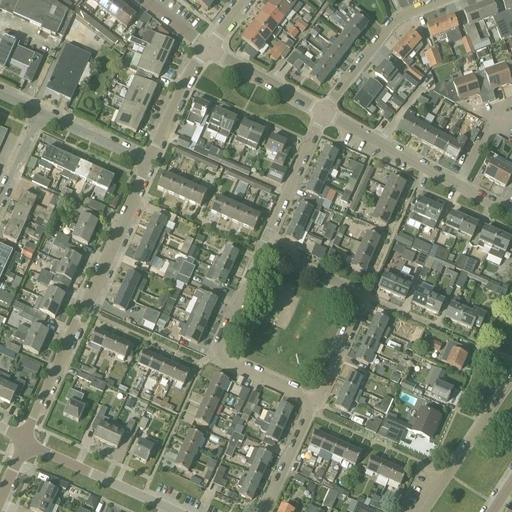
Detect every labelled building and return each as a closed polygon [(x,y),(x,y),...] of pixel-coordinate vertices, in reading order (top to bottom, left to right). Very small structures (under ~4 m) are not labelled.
[(0,10),(13,16),(13,15),(42,28),(41,30),(51,35),(50,37),(55,39),(56,37),(57,34),(57,35),(58,34),(64,37),(73,16),(67,12),(52,0),(3,0),(2,3),(0,6),(0,10)] [(67,0),(61,0),(60,2),(69,9),(73,4),(67,0)] [(107,15),(117,2),(113,0),(102,0),(97,7),(107,15)] [(212,0),(194,0),(194,1),(208,11),(215,2),(212,0)] [(284,19),(291,11),(276,0),(272,0),(268,6),(284,19)] [(276,0),(291,11),(296,15),(303,6),(298,2),(295,0),(276,0)] [(511,0),(501,0),(506,12),(502,14),(505,23),(509,34),(511,32),(511,12),(511,10),(511,9),(511,0)] [(478,7),(483,21),(493,17),(501,40),(510,37),(509,34),(505,23),(502,14),(497,15),(492,1),(478,7)] [(116,22),(126,9),(117,2),(107,15),(116,22)] [(278,27),(284,19),(268,6),(261,15),(278,27)] [(478,7),(464,12),(469,26),(465,28),(469,38),(468,38),(472,47),(482,44),(474,24),(483,21),(478,7)] [(341,20),(360,35),(368,24),(366,22),(369,18),(356,8),(354,11),(351,9),(347,16),(340,11),(339,13),(336,11),(334,15),(341,21),(341,20)] [(126,9),(116,22),(126,29),(136,17),(126,9)] [(87,23),(90,18),(81,11),(77,16),(87,23)] [(308,24),(312,19),(307,14),(303,19),(308,24)] [(271,36),(278,27),(261,15),(255,23),(271,36)] [(445,33),(449,45),(462,40),(462,39),(453,16),(440,21),(445,33)] [(96,30),(100,25),(90,18),(87,23),(96,30)] [(303,34),(308,27),(299,20),(294,27),(303,34)] [(352,45),(360,35),(341,20),(341,21),(338,25),(338,27),(345,31),(341,36),(352,45)] [(432,38),(445,33),(440,21),(427,26),(432,38)] [(265,44),(271,36),(255,23),(248,31),(265,44)] [(105,37),(109,32),(100,25),(96,30),(105,37)] [(167,39),(171,33),(162,26),(158,32),(167,39)] [(294,39),(299,33),(292,27),(287,34),(294,39)] [(258,53),(265,44),(248,31),(241,40),(256,52),(258,53)] [(109,32),(105,37),(115,45),(119,40),(109,32)] [(141,42),(169,55),(174,43),(149,32),(145,34),(141,42)] [(413,52),(416,55),(423,47),(420,41),(410,32),(401,42),(413,52)] [(344,55),(352,45),(341,36),(337,42),(332,38),(328,43),(344,55)] [(11,40),(3,37),(0,43),(0,68),(3,70),(8,60),(28,69),(35,54),(18,47),(20,43),(11,39),(11,40)] [(169,55),(141,42),(132,38),(130,37),(127,41),(130,42),(130,43),(138,46),(145,49),(141,57),(163,67),(169,55)] [(287,48),(289,50),(294,43),(288,38),(283,44),(287,48)] [(468,38),(462,40),(468,55),(472,53),(474,52),(472,47),(468,38)] [(287,48),(283,44),(279,41),(272,50),(280,57),(287,48)] [(411,60),(416,55),(413,52),(401,42),(392,52),(409,67),(413,62),(411,60)] [(336,65),(344,55),(328,43),(330,44),(326,49),(329,52),(325,57),(336,65)] [(86,89),(96,68),(87,64),(91,56),(66,45),(46,90),(70,101),(77,86),(86,89)] [(302,56),(302,55),(305,52),(299,47),(296,51),(302,56)] [(291,52),(287,49),(281,57),(284,60),(291,52)] [(430,51),(436,66),(443,64),(437,49),(430,51)] [(478,59),(483,57),(488,55),(486,49),(481,51),(481,52),(477,54),(478,59)] [(276,62),(280,57),(272,50),(268,55),(276,62)] [(309,61),(302,55),(302,56),(296,51),(294,54),(293,53),(286,62),(293,67),(298,71),(304,64),(314,72),(309,78),(320,86),(328,76),(314,65),(309,61)] [(430,69),(436,66),(430,51),(424,54),(430,69)] [(158,78),(163,67),(141,57),(136,68),(138,69),(137,73),(147,78),(149,74),(158,78)] [(328,76),(336,65),(325,57),(321,62),(318,60),(314,65),(328,76)] [(420,82),(407,73),(403,78),(401,76),(395,72),(396,71),(384,62),(380,68),(378,67),(377,67),(374,71),(374,73),(375,74),(375,75),(387,84),(384,87),(390,91),(397,81),(401,84),(404,79),(416,88),(420,82)] [(511,65),(511,62),(495,67),(501,86),(511,83),(511,87),(511,65)] [(407,73),(420,82),(424,77),(411,67),(407,73)] [(492,89),(501,86),(495,67),(479,73),(486,92),(489,102),(495,100),(492,89)] [(145,82),(147,78),(137,73),(135,77),(129,89),(151,99),(157,87),(145,82)] [(482,94),(486,92),(479,73),(463,78),(469,97),(480,93),(482,94)] [(463,99),(469,97),(463,78),(445,84),(444,83),(437,85),(436,88),(433,93),(442,98),(455,105),(464,102),(463,99)] [(362,92),(373,100),(377,104),(387,91),(382,88),(381,89),(370,81),(362,92)] [(146,111),(151,99),(129,89),(124,101),(146,111)] [(433,93),(431,91),(428,97),(438,102),(439,99),(440,97),(442,98),(433,93)] [(369,105),(373,100),(362,92),(353,102),(371,116),(376,111),(369,105)] [(438,102),(428,97),(423,94),(418,103),(426,107),(428,104),(434,108),(438,102)] [(400,109),(404,102),(396,96),(391,102),(400,109)] [(141,122),(146,111),(124,101),(119,112),(141,122)] [(199,138),(207,121),(206,120),(208,116),(205,115),(208,106),(195,101),(190,114),(186,123),(194,126),(194,125),(199,127),(195,136),(199,138)] [(385,110),(388,107),(380,101),(375,107),(382,112),(384,109),(385,110)] [(384,109),(382,112),(385,114),(383,117),(388,121),(395,113),(388,107),(385,110),(384,109)] [(219,132),(226,114),(216,110),(209,125),(217,129),(216,131),(219,132)] [(418,122),(412,119),(415,114),(409,111),(406,116),(405,116),(398,129),(410,136),(418,122)] [(135,134),(141,122),(119,112),(113,124),(135,134)] [(226,114),(219,132),(218,134),(224,137),(226,133),(229,134),(236,119),(226,114)] [(476,121),(469,117),(466,121),(474,125),(472,128),(473,128),(468,139),(473,142),(480,130),(483,123),(476,119),(476,121)] [(440,135),(441,135),(443,129),(444,130),(447,123),(441,120),(438,127),(437,130),(430,126),(422,142),(433,148),(440,135)] [(245,146),(254,127),(243,122),(237,138),(235,142),(245,146)] [(424,123),(424,122),(422,125),(418,122),(410,136),(422,142),(430,126),(424,123)] [(452,139),(453,140),(458,129),(452,126),(449,133),(447,138),(441,135),(440,135),(433,148),(444,154),(452,139)] [(254,127),(245,146),(255,151),(257,147),(264,131),(254,127)] [(193,152),(196,146),(191,144),(191,142),(180,136),(176,145),(188,150),(193,152)] [(281,168),(289,150),(284,147),(286,143),(271,136),(264,151),(276,157),(273,164),(281,168)] [(452,139),(444,154),(456,161),(463,147),(467,141),(460,137),(457,142),(453,140),(452,139)] [(207,158),(209,153),(202,149),(204,144),(203,142),(199,140),(196,146),(193,152),(207,158)] [(184,157),(187,151),(176,146),(173,152),(184,157)] [(52,166),(58,152),(47,147),(41,160),(41,161),(39,166),(50,171),(53,166),(52,166)] [(320,159),(338,167),(341,162),(335,159),(338,153),(325,148),(320,159)] [(195,162),(197,156),(187,151),(184,157),(195,162)] [(223,159),(225,155),(223,152),(221,151),(218,152),(216,156),(209,153),(207,158),(221,164),(223,159)] [(63,170),(69,157),(58,152),(52,166),(53,166),(63,170)] [(495,182),(503,166),(493,161),(495,156),(490,153),(484,163),(489,166),(484,176),(495,182)] [(205,166),(208,161),(197,156),(195,162),(205,166)] [(74,176),(80,162),(69,157),(63,170),(60,175),(72,181),(74,176)] [(237,165),(223,159),(221,164),(235,170),(237,165)] [(336,172),(338,167),(320,159),(315,170),(328,176),(331,169),(336,172)] [(208,161),(205,166),(216,171),(219,165),(208,161)] [(353,174),(359,177),(364,167),(351,161),(347,171),(353,173),(353,174)] [(85,181),(91,167),(80,162),(74,176),(85,181)] [(237,165),(235,170),(248,177),(250,172),(251,170),(243,166),(243,167),(240,166),(237,165)] [(511,171),(503,166),(495,182),(505,187),(510,178),(511,178),(511,171)] [(96,186),(102,172),(91,167),(85,181),(96,186)] [(363,178),(369,180),(374,169),(368,167),(363,178)] [(167,193),(176,175),(165,170),(156,188),(167,193)] [(238,181),(240,175),(229,170),(227,176),(238,181)] [(323,186),(328,176),(315,170),(310,181),(323,186)] [(102,172),(96,186),(107,191),(106,194),(112,196),(116,187),(110,184),(113,177),(102,172)] [(280,185),(283,178),(270,172),(267,180),(280,185)] [(357,182),(359,177),(353,174),(350,179),(357,182)] [(42,187),(46,180),(35,175),(32,182),(42,187)] [(178,198),(186,180),(176,175),(167,193),(178,198)] [(248,185),(251,180),(240,175),(238,181),(235,188),(245,192),(248,185)] [(386,188),(401,195),(406,184),(391,177),(386,188)] [(364,191),(369,180),(363,178),(358,188),(364,191)] [(46,180),(42,187),(47,189),(51,182),(46,180)] [(189,202),(197,184),(186,180),(178,198),(189,202)] [(259,190),(261,184),(251,180),(248,185),(249,186),(247,190),(254,193),(256,189),(259,190)] [(330,190),(323,186),(310,181),(305,192),(313,195),(311,202),(322,207),(325,200),(330,190)] [(197,184),(189,202),(200,207),(208,189),(197,184)] [(261,184),(259,190),(270,195),(272,189),(261,184)] [(362,195),(364,191),(358,188),(354,199),(359,201),(362,195)] [(396,205),(401,195),(386,188),(381,198),(396,205)] [(343,196),(349,199),(352,193),(345,190),(343,196)] [(18,204),(50,218),(55,207),(59,198),(52,194),(47,204),(49,205),(47,210),(34,204),(36,199),(23,193),(18,204)] [(221,217),(229,199),(218,194),(210,212),(221,217)] [(348,201),(349,199),(343,196),(341,200),(347,204),(348,201)] [(391,216),(396,205),(381,198),(376,209),(391,216)] [(232,222),(240,203),(229,199),(221,217),(232,222)] [(354,212),(359,201),(354,199),(352,203),(350,208),(349,210),(347,214),(352,216),(354,212)] [(421,226),(431,204),(419,199),(412,213),(409,220),(421,226)] [(90,200),(87,207),(103,214),(106,207),(90,200)] [(319,213),(322,207),(311,202),(308,206),(308,208),(300,204),(295,215),(307,221),(308,221),(312,223),(315,225),(320,214),(319,213)] [(242,227),(250,208),(240,203),(232,222),(242,227)] [(48,223),(50,218),(18,204),(13,215),(26,221),(29,214),(48,223)] [(82,215),(84,210),(72,204),(70,209),(82,215)] [(431,204),(421,226),(433,231),(436,223),(442,209),(431,204)] [(250,208),(242,227),(253,231),(261,213),(250,208)] [(386,226),(391,216),(376,209),(372,220),(386,226)] [(166,234),(169,235),(171,231),(163,227),(166,221),(173,224),(177,217),(163,210),(160,218),(153,215),(149,226),(166,234)] [(457,235),(465,219),(452,213),(446,227),(443,234),(448,236),(450,232),(457,235)] [(24,228),(26,221),(13,215),(8,226),(27,235),(27,236),(40,241),(42,236),(45,230),(38,227),(35,233),(24,228)] [(76,227),(92,234),(97,222),(82,215),(77,226),(76,227)] [(307,234),(312,223),(308,221),(307,221),(295,215),(290,226),(302,232),(303,232),(307,234)] [(465,219),(457,235),(464,239),(466,235),(471,238),(477,224),(465,219)] [(324,228),(334,233),(337,227),(326,223),(324,228)] [(76,227),(77,226),(72,224),(69,230),(74,232),(71,238),(87,245),(92,234),(76,227)] [(25,240),(27,236),(27,235),(8,226),(2,237),(16,244),(19,237),(25,240)] [(161,245),(166,234),(149,226),(144,237),(161,245)] [(297,243),(302,232),(290,226),(285,237),(297,243)] [(343,236),(347,228),(342,226),(338,234),(343,236)] [(324,228),(321,227),(320,231),(326,234),(324,238),(330,241),(334,233),(324,228)] [(479,241),(477,247),(483,250),(481,253),(488,256),(491,249),(492,248),(495,241),(498,233),(485,228),(479,241)] [(361,244),(376,250),(381,239),(367,232),(361,244)] [(56,239),(67,245),(70,239),(58,233),(56,239)] [(488,256),(486,261),(499,267),(501,261),(502,258),(505,253),(511,239),(498,233),(495,241),(492,248),(491,249),(488,256)] [(321,245),(323,241),(309,234),(307,239),(321,245)] [(412,245),(415,239),(403,234),(400,240),(412,245)] [(202,244),(205,238),(198,235),(196,241),(202,244)] [(156,256),(161,245),(144,237),(139,247),(156,256)] [(185,242),(191,245),(194,240),(187,237),(185,242)] [(338,247),(341,239),(336,237),(333,245),(338,247)] [(65,250),(67,245),(56,239),(53,245),(65,250)] [(187,255),(191,245),(185,242),(181,252),(187,255)] [(221,259),(233,264),(238,253),(235,252),(236,251),(238,246),(229,242),(226,248),(226,247),(221,259)] [(25,248),(34,253),(37,247),(27,243),(25,248)] [(322,260),(327,250),(315,244),(310,255),(322,260)] [(370,262),(376,250),(361,244),(356,256),(370,262)] [(431,247),(426,245),(422,253),(428,256),(431,247)] [(0,269),(10,274),(15,264),(21,266),(24,258),(12,252),(0,246),(0,269)] [(434,246),(429,257),(434,259),(439,248),(434,246)] [(156,256),(139,247),(134,259),(146,265),(151,254),(156,256)] [(31,260),(34,253),(25,248),(21,256),(31,260)] [(406,261),(411,251),(406,248),(401,259),(406,261)] [(333,259),(336,251),(331,249),(328,257),(333,259)] [(196,260),(199,253),(192,250),(189,257),(196,260)] [(411,251),(406,261),(412,264),(414,258),(416,253),(411,251)] [(60,263),(76,270),(81,259),(66,252),(60,263)] [(186,262),(188,257),(177,252),(174,257),(177,259),(175,264),(182,267),(184,262),(186,262)] [(420,257),(416,266),(424,270),(428,261),(429,258),(421,254),(420,257)] [(365,274),(370,262),(356,256),(351,267),(365,274)] [(456,267),(455,268),(461,271),(467,259),(461,256),(456,267)] [(179,275),(190,279),(195,267),(192,265),(195,260),(188,257),(186,262),(184,262),(182,267),(179,274),(179,275)] [(428,261),(424,270),(430,272),(434,263),(435,260),(434,259),(429,257),(429,258),(428,261)] [(467,259),(461,271),(462,271),(468,274),(469,273),(469,272),(473,273),(477,263),(467,259),(467,258),(467,259)] [(229,275),(233,264),(221,259),(218,264),(214,263),(212,268),(229,275)] [(76,270),(60,263),(60,264),(55,261),(52,268),(57,270),(55,275),(56,275),(52,282),(69,289),(71,282),(76,270)] [(444,267),(446,263),(441,261),(439,265),(439,266),(436,273),(440,275),(443,268),(444,267)] [(182,267),(175,264),(175,265),(171,262),(163,280),(174,286),(176,281),(179,275),(179,274),(182,267)] [(392,294),(399,278),(402,271),(394,267),(392,272),(387,270),(385,275),(379,289),(392,294)] [(223,287),(229,275),(212,268),(207,279),(210,281),(223,287)] [(447,269),(445,275),(452,278),(448,289),(453,291),(455,287),(456,286),(462,271),(461,271),(455,268),(454,271),(453,272),(448,270),(447,269)] [(8,279),(10,274),(0,269),(0,279),(2,276),(8,279)] [(39,276),(51,281),(54,275),(42,270),(39,276)] [(456,286),(455,287),(461,290),(467,278),(468,274),(462,271),(456,286)] [(39,276),(36,274),(33,273),(31,278),(33,279),(33,280),(48,287),(51,281),(39,276)] [(135,290),(140,292),(142,293),(145,287),(137,284),(140,278),(128,273),(123,284),(135,290)] [(187,286),(190,279),(179,275),(176,281),(187,286)] [(12,288),(18,290),(23,280),(17,277),(12,288)] [(399,278),(392,294),(404,300),(410,287),(410,286),(412,282),(407,280),(406,281),(399,278)] [(487,287),(486,290),(497,294),(498,294),(500,288),(488,283),(487,287)] [(136,303),(140,292),(135,290),(123,284),(118,295),(130,300),(136,303)] [(196,304),(212,312),(217,300),(206,295),(207,293),(197,288),(193,298),(198,300),(196,304)] [(44,300),(59,307),(64,295),(49,289),(46,294),(44,293),(41,298),(44,300)] [(0,290),(0,296),(12,302),(14,297),(0,290)] [(425,309),(432,293),(425,290),(424,292),(418,290),(412,303),(425,309)] [(159,300),(165,303),(168,298),(167,297),(168,294),(164,293),(163,296),(161,295),(159,300)] [(443,301),(442,300),(438,299),(439,296),(432,293),(425,309),(437,315),(443,301)] [(125,312),(130,300),(118,295),(113,306),(125,312)] [(0,301),(10,306),(12,302),(0,296),(0,301)] [(459,324),(465,310),(457,307),(460,299),(456,297),(454,299),(451,305),(445,318),(459,324)] [(54,318),(59,307),(44,300),(39,311),(54,318)] [(163,309),(165,303),(159,300),(156,306),(163,309)] [(495,303),(493,308),(498,311),(500,312),(502,306),(500,305),(495,303)] [(169,318),(174,307),(167,304),(162,315),(169,318)] [(208,322),(212,312),(196,304),(191,315),(208,322)] [(34,318),(35,317),(37,312),(26,306),(23,312),(24,313),(34,318)] [(156,325),(160,314),(148,308),(142,320),(156,325)] [(465,310),(459,324),(471,330),(473,325),(480,328),(486,314),(473,309),(471,313),(465,310)] [(34,318),(24,313),(21,320),(32,324),(34,318)] [(203,333),(208,322),(191,315),(186,326),(190,327),(203,333)] [(371,327),(388,335),(391,330),(385,328),(388,321),(376,315),(371,327)] [(164,329),(166,324),(159,321),(157,326),(164,329)] [(43,344),(48,332),(32,325),(30,330),(20,325),(17,332),(43,344)] [(408,344),(415,347),(424,329),(417,325),(408,344)] [(198,344),(203,333),(190,327),(185,338),(198,344)] [(386,339),(388,335),(371,327),(366,338),(378,343),(381,337),(386,339)] [(101,348),(108,334),(96,329),(90,343),(101,348)] [(38,355),(43,344),(17,332),(14,338),(24,343),(22,348),(38,355)] [(113,353),(119,339),(108,334),(101,348),(113,353)] [(373,354),(378,343),(366,338),(361,349),(373,354)] [(119,339),(113,353),(124,359),(131,345),(119,339)] [(397,345),(397,344),(389,341),(387,346),(395,350),(398,352),(401,346),(397,345)] [(439,352),(442,345),(434,341),(431,348),(439,352)] [(21,348),(9,343),(9,344),(7,343),(5,348),(6,349),(18,354),(21,348)] [(413,352),(415,347),(408,344),(406,349),(413,352)] [(452,350),(447,348),(442,360),(447,362),(447,363),(461,370),(467,356),(453,350),(453,349),(452,350)] [(369,365),(373,354),(361,349),(356,360),(369,365)] [(149,370),(155,356),(144,351),(137,365),(149,370)] [(420,363),(422,358),(414,355),(411,360),(420,363)] [(149,370),(160,375),(167,361),(155,356),(149,370)] [(39,372),(41,363),(21,358),(18,367),(39,372)] [(399,366),(405,369),(408,363),(401,360),(399,366)] [(172,380),(178,366),(167,361),(160,375),(159,378),(159,379),(164,380),(165,377),(172,380)] [(178,366),(172,380),(183,386),(190,372),(178,366)] [(405,369),(399,366),(396,371),(403,374),(405,375),(407,370),(405,369)] [(92,370),(84,367),(82,371),(90,375),(92,370)] [(90,375),(89,377),(99,381),(101,382),(102,377),(95,374),(97,370),(93,368),(92,371),(92,370),(90,375)] [(447,402),(453,389),(445,386),(450,375),(436,368),(428,386),(434,388),(431,395),(447,402)] [(99,381),(89,377),(79,372),(77,377),(88,382),(87,386),(96,390),(99,381)] [(357,390),(362,378),(350,373),(345,385),(357,390)] [(394,373),(391,380),(398,383),(401,376),(394,373)] [(210,386),(224,392),(229,381),(215,374),(210,386)] [(241,386),(244,379),(239,377),(236,384),(241,386)] [(7,384),(0,398),(0,399),(10,404),(14,396),(18,398),(25,382),(17,378),(13,387),(7,384)] [(413,393),(416,386),(402,380),(399,387),(413,393)] [(105,384),(101,382),(99,381),(96,390),(103,393),(107,385),(105,384)] [(362,392),(357,390),(345,385),(340,396),(352,401),(357,403),(362,392)] [(218,404),(224,392),(210,386),(205,397),(218,404)] [(240,400),(245,402),(250,390),(243,387),(238,399),(240,400)] [(78,422),(85,408),(80,405),(84,397),(70,390),(66,399),(69,401),(63,415),(78,422)] [(140,398),(143,393),(140,392),(139,393),(131,390),(129,395),(140,400),(141,398),(140,398)] [(162,407),(166,398),(163,397),(164,394),(158,391),(157,394),(155,394),(151,402),(162,407)] [(151,402),(155,394),(153,392),(151,397),(143,393),(140,398),(141,398),(151,402)] [(260,395),(258,394),(253,392),(248,403),(257,407),(260,400),(272,405),(274,400),(260,395)] [(347,412),(352,401),(340,396),(335,406),(347,412)] [(382,402),(389,405),(392,399),(385,396),(382,402)] [(213,415),(218,404),(205,397),(200,409),(213,415)] [(166,398),(162,407),(172,412),(174,408),(167,405),(169,400),(166,398)] [(241,410),(245,402),(240,400),(236,407),(241,410)] [(126,407),(132,410),(135,403),(129,401),(126,407)] [(385,414),(389,405),(382,402),(380,407),(376,405),(374,409),(385,414)] [(275,415),(287,421),(292,409),(280,404),(275,415)] [(96,421),(101,423),(107,409),(102,407),(96,421)] [(440,412),(431,408),(429,412),(421,408),(416,420),(411,417),(407,425),(396,420),(397,417),(388,414),(388,415),(382,428),(381,427),(377,435),(385,439),(385,438),(399,444),(406,429),(412,432),(429,440),(434,430),(435,430),(440,417),(438,416),(440,412)] [(208,427),(213,415),(200,409),(194,421),(208,427)] [(243,414),(250,417),(252,411),(245,409),(243,414)] [(287,421),(275,415),(268,412),(263,423),(282,432),(287,421)] [(243,416),(241,421),(247,424),(249,418),(243,416)] [(237,426),(240,419),(239,419),(235,417),(232,424),(237,426)] [(144,430),(148,421),(143,418),(139,428),(144,430)] [(376,434),(382,421),(375,418),(373,423),(368,421),(365,429),(376,434)] [(130,434),(136,422),(130,419),(125,431),(130,434)] [(282,432),(263,423),(256,420),(254,426),(260,429),(260,430),(262,432),(265,434),(267,433),(265,437),(266,437),(262,444),(273,448),(276,441),(277,442),(282,432)] [(105,444),(112,428),(101,423),(94,439),(105,444)] [(112,428),(105,444),(117,449),(124,433),(112,428)] [(231,437),(234,430),(230,428),(226,435),(231,437)] [(184,443),(198,449),(203,437),(190,431),(184,443)] [(321,451),(327,436),(315,431),(309,445),(321,451)] [(227,450),(234,453),(239,441),(242,443),(245,437),(234,432),(229,443),(228,444),(229,445),(227,450)] [(332,456),(338,441),(327,436),(321,451),(332,456)] [(155,449),(157,443),(151,440),(149,445),(140,441),(133,456),(146,462),(153,448),(155,449)] [(343,461),(350,447),(338,441),(332,456),(343,461)] [(193,460),(198,449),(184,443),(179,454),(193,460)] [(350,447),(343,461),(355,466),(361,452),(350,447)] [(220,458),(223,450),(218,448),(215,455),(220,458)] [(249,460),(266,467),(271,456),(259,450),(259,451),(254,449),(249,460)] [(232,458),(234,453),(227,450),(225,455),(232,458)] [(188,472),(193,460),(179,454),(174,466),(188,472)] [(377,476),(383,462),(372,456),(365,471),(377,476)] [(209,468),(214,470),(218,462),(213,460),(209,468)] [(261,478),(266,467),(249,460),(247,465),(252,468),(249,473),(261,478)] [(388,481),(395,467),(383,462),(377,476),(388,481)] [(217,472),(224,475),(227,469),(220,467),(217,472)] [(395,467),(388,481),(400,486),(406,472),(395,467)] [(214,470),(209,468),(207,471),(208,472),(204,480),(209,482),(212,474),(214,470)] [(222,480),(224,475),(217,472),(213,484),(224,488),(227,482),(222,480)] [(256,490),(261,478),(249,473),(246,480),(242,477),(239,482),(256,490)] [(296,475),(293,481),(304,486),(306,480),(296,475)] [(315,475),(312,481),(320,484),(322,479),(315,475)] [(52,504),(59,508),(61,503),(59,500),(55,498),(58,492),(62,494),(65,493),(68,486),(53,479),(49,488),(42,485),(36,497),(52,504)] [(251,501),(256,490),(239,482),(237,487),(242,489),(239,495),(251,501)] [(326,482),(323,489),(330,492),(333,486),(326,482)] [(310,484),(306,491),(313,494),(317,487),(310,484)] [(337,487),(335,494),(343,497),(346,491),(337,487)] [(34,511),(48,511),(52,504),(36,497),(30,510),(34,511)] [(356,502),(356,503),(357,504),(363,506),(364,507),(367,502),(358,498),(356,502)] [(293,511),(294,511),(298,503),(291,501),(288,509),(282,506),(279,511),(293,511)] [(352,501),(347,511),(353,511),(357,504),(356,503),(352,501)] [(371,502),(369,507),(376,511),(377,509),(378,506),(378,505),(371,502)]
